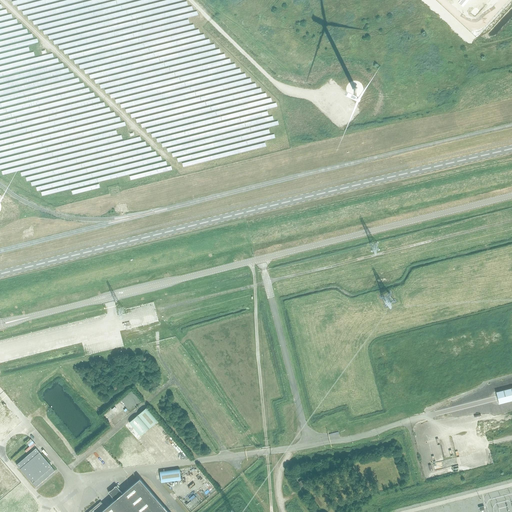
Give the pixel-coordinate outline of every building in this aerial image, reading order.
[(485,0),(465,0),(463,2),(474,12),(485,0)] [(511,400),(511,388),(496,392),(499,404),(511,400)] [(117,398),(101,413),(108,421),(116,413),(117,414),(125,407),(117,398)] [(129,423),(141,436),(158,421),(146,408),(129,423)] [(498,446),(482,448),(483,455),(499,452),(498,446)] [(36,487),(55,471),(52,467),(36,448),(17,465),(36,487)] [(87,458),(95,467),(104,459),(96,450),(87,458)] [(160,471),(161,482),(181,479),(180,469),(160,471)] [(211,492),(217,487),(207,475),(201,480),(211,492)] [(303,478),(296,482),(299,488),(306,484),(303,478)] [(168,511),(140,479),(123,493),(116,486),(109,492),(115,500),(106,507),(101,501),(88,511),(168,511)] [(0,511),(9,511),(10,511),(24,511),(25,510),(22,508),(16,511),(12,506),(9,509),(5,511),(12,504),(11,502),(6,507),(3,507),(0,509),(0,511)]
